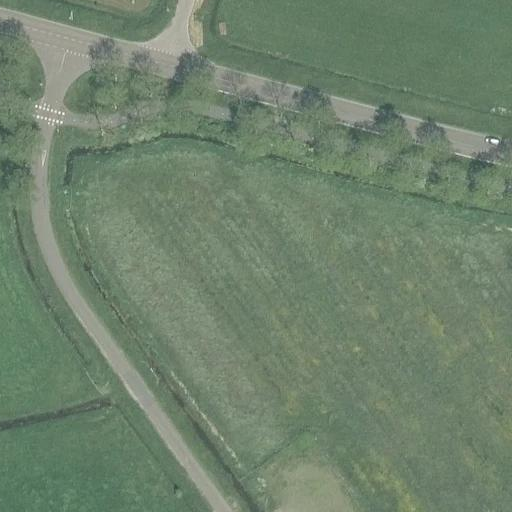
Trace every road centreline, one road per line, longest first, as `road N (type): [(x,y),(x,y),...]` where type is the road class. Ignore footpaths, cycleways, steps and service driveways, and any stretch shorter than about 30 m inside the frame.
road 1 (unclassified): [(223,511),(76,304),(36,216),(42,123),(68,38)]
road 2 (tertiary): [(166,63),(511,154)]
